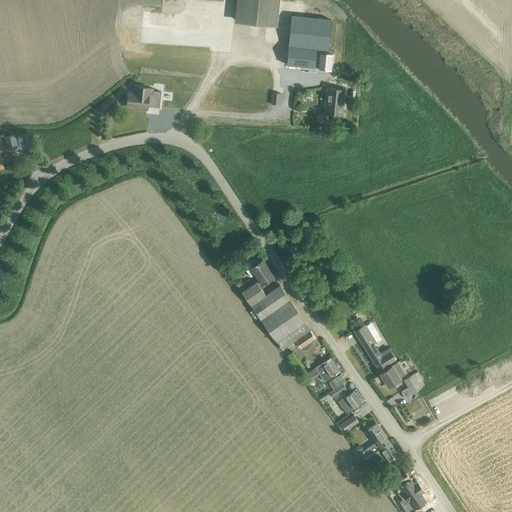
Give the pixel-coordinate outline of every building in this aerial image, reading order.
[(236,0),(234,20),(276,25),(278,0),(236,0)] [(200,19),(200,8),(186,9),(186,7),(174,7),(174,15),(190,14),(190,19),(200,19)] [(291,16),(286,64),(314,68),(316,49),(328,50),(331,20),(299,16),(291,16)] [(190,31),(150,32),(150,44),(190,43),(190,31)] [(212,31),(191,32),(191,45),(212,44),(212,31)] [(277,87),(279,68),(243,65),(242,71),(224,69),(223,82),(277,87)] [(195,88),(195,76),(172,74),(171,87),(195,88)] [(159,108),(161,92),(153,91),(153,89),(136,87),(135,93),(128,93),(126,107),(147,109),(147,107),(159,108)] [(324,114),(341,115),(344,89),(327,88),(324,114)] [(271,105),(279,105),(280,93),(272,93),(271,105)] [(21,136),(24,150),(32,147),(29,134),(21,136)] [(15,135),(5,138),(8,150),(18,147),(15,135)] [(254,258),(247,263),(245,264),(245,266),(245,268),(245,270),(250,277),(254,274),(262,285),(274,277),(262,259),(257,262),(254,258)] [(281,350),(310,330),(279,285),(265,295),(256,281),(252,284),(248,279),(242,283),(241,281),(236,285),(281,350)] [(374,317),(368,320),(378,338),(384,335),(374,317)] [(369,355),(378,370),(396,359),(389,348),(380,353),(374,343),(376,342),(365,324),(354,331),(369,355)] [(296,341),(300,348),(315,338),(310,331),(296,341)] [(288,355),(302,375),(306,372),(292,352),(288,355)] [(316,367),(306,374),(310,380),(320,373),(325,381),(339,371),(331,358),(316,367)] [(405,375),(397,362),(380,373),(389,387),(400,380),(399,378),(405,375)] [(443,392),(449,408),(494,391),(488,375),(443,392)] [(401,391),(405,398),(417,391),(409,377),(403,380),(408,387),(401,391)] [(329,387),(332,391),(339,386),(336,382),(329,387)] [(339,386),(332,391),(330,393),(334,399),(347,389),(343,384),(339,386)] [(338,401),(346,413),(362,402),(353,390),(338,401)] [(342,423),(346,429),(360,420),(355,414),(342,423)] [(361,452),(365,458),(390,441),(377,423),(369,429),(377,441),(361,452)] [(390,441),(365,458),(363,459),(367,464),(378,456),(386,468),(401,458),(390,441)] [(403,471),(390,480),(395,487),(408,478),(403,471)] [(399,501),(402,505),(423,491),(417,482),(414,484),(412,479),(396,490),(402,499),(399,501)]
